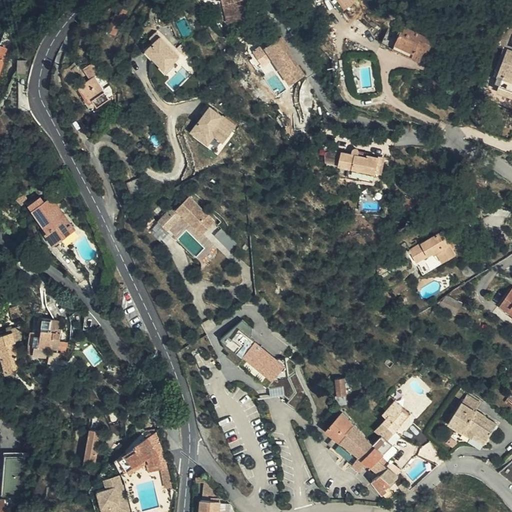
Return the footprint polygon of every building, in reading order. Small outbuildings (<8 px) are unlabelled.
[(214,0),(218,8),(227,18),(229,17),(234,25),(247,19),(244,14),(248,6),(247,4),(252,2),(250,0),(214,0)] [(423,69),(430,58),(424,54),(431,43),(401,25),(393,36),(395,37),(389,48),(423,69)] [(181,54),(157,28),(149,34),(153,39),(144,46),(164,69),(181,54)] [(258,73),(269,66),(266,61),(278,52),(273,45),(260,54),(258,51),(248,60),(258,73)] [(498,84),(511,89),(511,47),(507,45),(495,72),(501,75),(498,84)] [(269,66),(280,59),(282,57),(278,52),(266,61),(269,66)] [(68,70),(76,63),(67,54),(59,62),(68,70)] [(280,59),(269,66),(274,71),(273,74),(287,92),(301,82),(293,71),(290,73),(280,59)] [(91,65),(89,68),(88,68),(95,77),(81,87),(98,109),(114,97),(99,76),(104,73),(104,72),(100,68),(96,62),(91,65)] [(239,125),(210,104),(191,130),(209,144),(220,129),(230,137),(239,125)] [(340,181),(353,184),(356,175),(369,179),(374,162),(360,158),(359,161),(351,159),(351,154),(349,153),(346,153),(344,156),(335,154),(332,168),(341,171),(340,181)] [(129,164),(119,168),(126,189),(136,186),(134,181),(141,179),(136,163),(129,164)] [(47,187),(41,191),(42,196),(43,195),(49,190),(47,187)] [(42,196),(41,191),(38,188),(26,196),(31,204),(42,196)] [(72,220),(49,190),(43,195),(42,196),(31,204),(46,223),(43,225),(52,236),(72,220)] [(148,216),(139,225),(153,239),(163,231),(157,224),(170,213),(169,212),(172,209),(191,230),(203,219),(180,193),(165,207),(162,204),(148,216)] [(457,253),(443,229),(410,248),(424,272),(457,253)] [(88,293),(97,294),(100,275),(88,275),(88,293)] [(511,288),(501,303),(511,311),(511,288)] [(11,314),(4,316),(6,324),(13,322),(11,314)] [(253,327),(243,319),(221,338),(226,347),(221,351),(238,365),(246,356),(273,379),(278,376),(290,375),(288,357),(278,357),(252,335),(253,327)] [(43,352),(54,352),(53,331),(51,331),(51,323),(28,324),(29,335),(32,335),(32,339),(24,340),(25,360),(30,360),(30,361),(44,360),(43,352)] [(6,347),(10,346),(10,342),(12,332),(3,335),(3,339),(0,339),(0,370),(2,377),(14,374),(6,347)] [(435,374),(430,370),(426,374),(431,378),(435,374)] [(340,378),(343,395),(352,393),(348,376),(340,378)] [(464,401),(477,409),(482,402),(469,393),(464,401)] [(392,411),(401,402),(396,397),(387,407),(392,411)] [(408,408),(401,401),(401,402),(392,411),(391,412),(395,416),(390,421),(392,423),(402,430),(406,426),(404,424),(413,415),(407,409),(408,408)] [(497,421),(477,409),(464,401),(449,423),(463,432),(464,430),(473,436),(476,432),(486,438),(497,421)] [(416,415),(408,408),(407,409),(413,415),(404,424),(406,426),(416,415)] [(338,437),(345,443),(363,426),(350,414),(331,430),(338,437)] [(99,423),(88,424),(91,457),(102,456),(99,423)] [(402,430),(392,423),(382,432),(389,438),(392,441),(402,430)] [(363,462),(381,445),(375,439),(363,426),(345,443),(363,462)] [(392,441),(396,445),(407,434),(402,430),(392,441)] [(381,445),(389,438),(382,432),(375,439),(381,445)] [(163,470),(168,488),(178,486),(167,454),(162,456),(153,436),(123,459),(132,477),(150,464),(153,473),(163,470)] [(337,450),(345,443),(338,437),(331,444),(337,450)] [(392,441),(389,438),(381,445),(388,453),(396,445),(392,441)] [(355,470),(363,462),(345,443),(337,450),(355,470)] [(388,453),(381,445),(363,462),(355,470),(361,477),(373,466),(382,458),(386,454),(388,453)] [(0,487),(0,495),(4,496),(4,493),(23,494),(24,454),(8,454),(7,478),(3,478),(3,487),(0,487)] [(391,459),(386,454),(382,458),(388,463),(391,459)] [(388,463),(382,458),(373,466),(379,472),(388,463)] [(394,468),(388,463),(379,472),(384,478),(394,468)] [(399,466),(396,470),(401,474),(404,470),(399,466)] [(402,476),(394,468),(384,478),(377,485),(384,493),(402,476)] [(124,476),(110,479),(112,489),(103,491),(108,511),(133,511),(128,486),(126,487),(124,476)] [(228,500),(210,479),(207,500),(227,502),(228,500)] [(0,495),(0,511),(8,511),(9,496),(4,496),(0,495)] [(225,511),(226,511),(227,502),(207,500),(205,500),(204,511),(225,511)]
